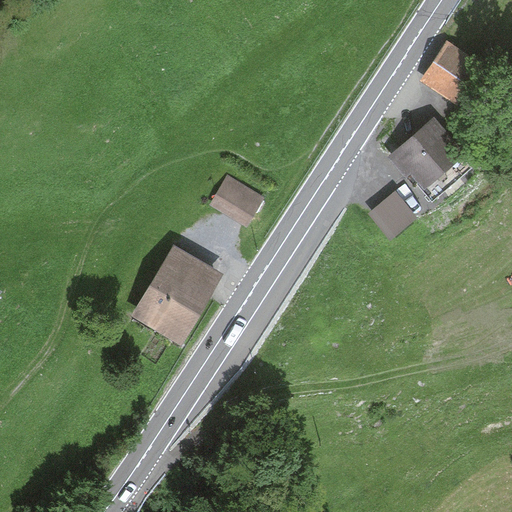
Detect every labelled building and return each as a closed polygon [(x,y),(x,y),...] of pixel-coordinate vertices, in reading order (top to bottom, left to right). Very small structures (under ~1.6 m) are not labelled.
[(450,45),(427,80),(455,99),(478,65),(450,45)] [(419,184),(431,199),(470,166),(432,123),(393,157),(404,170),(411,164),(424,179),(419,184)] [(229,178),(214,202),(246,221),(260,197),(229,178)] [(414,217),(395,194),(372,213),(391,236),(414,217)] [(176,250),(139,311),(177,334),(215,273),(176,250)]
